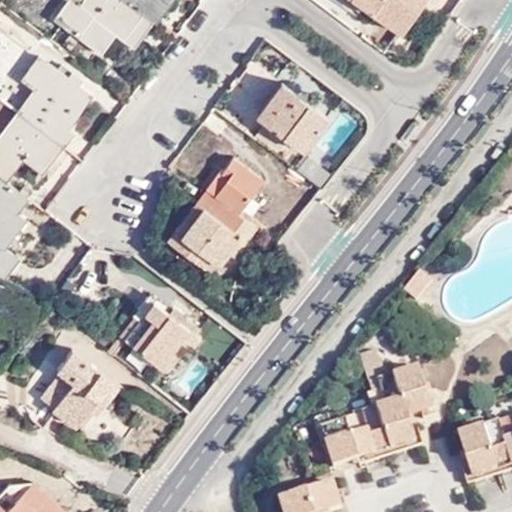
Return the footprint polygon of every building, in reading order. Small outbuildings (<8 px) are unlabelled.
[(154,25),(122,0),(68,0),(69,0),(55,17),(102,54),(116,37),(134,49),(154,25)] [(122,0),(154,25),(174,0),(122,0)] [(363,0),(410,33),(433,0),(363,0)] [(35,84),(19,105),(67,141),(76,129),(69,124),(93,91),(80,81),(87,72),(78,65),(70,74),(45,55),(26,78),(35,84)] [(268,124),(292,88),(284,82),(259,118),(268,124)] [(268,124),(312,155),(337,119),(292,88),(268,124)] [(67,141),(19,105),(0,130),(0,170),(8,176),(18,163),(39,179),(67,141)] [(226,169),(213,188),(253,214),(275,183),(246,164),(236,176),(226,169)] [(21,207),(31,194),(8,176),(0,170),(0,273),(13,281),(27,257),(12,246),(32,217),(21,207)] [(261,236),(269,225),(253,214),(213,188),(175,240),(216,269),(224,257),(230,261),(240,247),(253,229),(261,236)] [(248,253),(261,236),(253,229),(240,247),(248,253)] [(417,267),(405,289),(420,298),(432,275),(417,267)] [(121,349),(125,352),(137,335),(173,359),(189,337),(197,341),(208,325),(159,290),(148,306),(150,307),(121,349)] [(189,337),(173,359),(171,362),(179,367),(197,341),(189,337)] [(88,374),(65,406),(88,421),(109,389),(117,394),(130,375),(81,342),(68,361),(74,365),(88,374)] [(358,362),(367,389),(382,385),(380,379),(381,379),(375,358),(358,362)] [(53,397),(65,406),(88,374),(74,365),(53,397)] [(325,420),(315,423),(331,471),(355,464),(359,470),(415,452),(407,423),(431,415),(417,374),(382,385),(367,389),(376,413),(328,428),(325,420)] [(511,422),(459,438),(475,488),(511,477),(511,422)] [(0,511),(61,511),(66,506),(34,473),(21,487),(8,474),(0,482),(0,511)] [(332,486),(277,503),(280,511),(338,511),(341,511),(332,486)]
